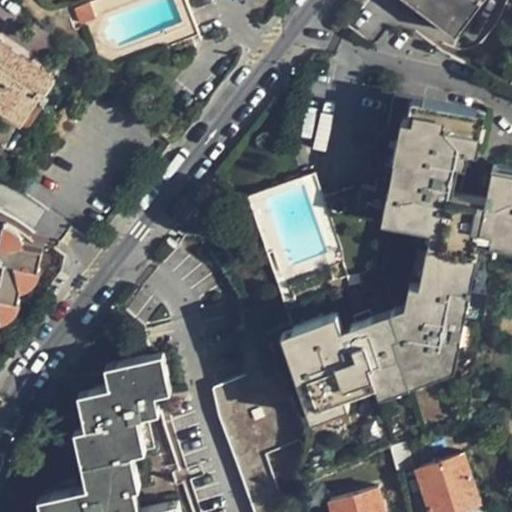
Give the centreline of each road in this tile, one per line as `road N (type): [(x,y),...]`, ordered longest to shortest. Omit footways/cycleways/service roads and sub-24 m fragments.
road 1 (residential): [(0,430),(55,341),(298,23)]
road 2 (residential): [(298,23),(335,44),(461,82),(511,116)]
road 3 (unknown): [(350,49),(341,177),(363,250),(386,263)]
